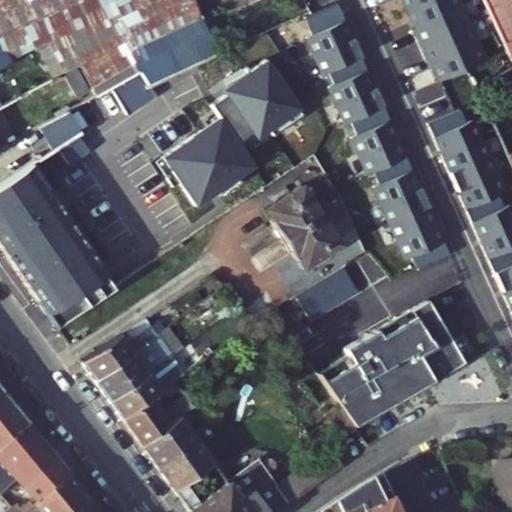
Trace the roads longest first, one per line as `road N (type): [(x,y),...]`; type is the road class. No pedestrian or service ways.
road 1 (residential): [(511,388),(360,0)]
road 2 (tertiary): [(151,511),(0,306)]
road 3 (residential): [(294,511),(422,432),(511,414)]
